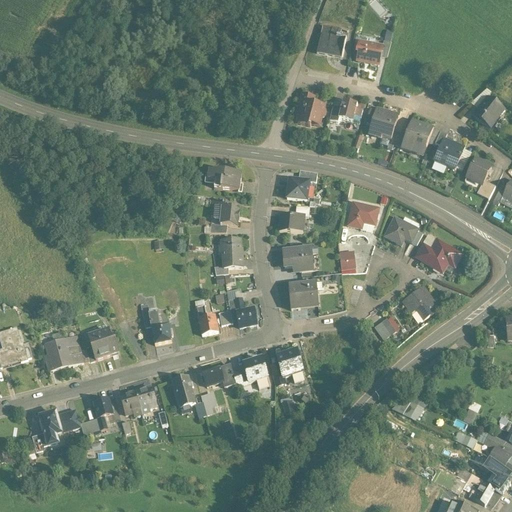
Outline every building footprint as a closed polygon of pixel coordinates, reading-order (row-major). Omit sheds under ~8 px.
[(341,34),(322,30),(316,57),(342,62),(343,58),(346,42),(339,41),(341,34)] [(355,37),(347,36),(346,42),(343,58),(350,60),(355,37)] [(390,46),(384,45),(382,51),(380,58),(387,60),(390,46)] [(382,51),(359,46),(357,57),(360,57),(358,65),(378,69),(380,58),(382,51)] [(471,104),(479,110),(487,98),(482,94),(471,104)] [(314,100),(302,97),(299,109),(301,110),(311,112),(312,107),(314,100)] [(504,111),(487,98),(479,110),(473,117),(488,129),(497,117),(499,117),(504,111)] [(358,108),(343,104),(341,112),(339,122),(340,122),(353,126),(360,128),(361,122),(363,114),(357,112),(358,108)] [(311,112),(301,110),(298,126),(311,129),(312,127),(320,129),(322,122),(323,121),(325,120),(325,119),(326,118),(325,117),(325,116),(324,115),(325,110),(312,107),(311,112)] [(341,112),(333,110),(330,124),(339,126),(340,122),(339,122),(341,112)] [(391,117),(377,112),(376,116),(372,128),(369,138),(381,142),(382,139),(391,142),(397,124),(399,119),(391,117)] [(376,116),(370,114),(366,126),(372,128),(376,116)] [(412,123),(411,126),(406,138),(401,151),(423,160),(426,150),(428,146),(434,131),(424,128),(412,123)] [(434,131),(428,146),(434,149),(435,147),(440,135),(434,131)] [(440,135),(435,147),(441,150),(444,142),(445,142),(447,138),(440,135)] [(406,138),(401,136),(396,149),(401,151),(406,138)] [(445,142),(444,142),(441,150),(435,163),(455,172),(458,164),(461,158),(460,157),(463,150),(445,142)] [(471,154),(463,150),(460,157),(461,158),(458,164),(465,167),(471,154)] [(491,168),(475,161),(466,179),(481,186),(482,187),(484,181),(491,168)] [(242,174),(209,169),(208,179),(215,180),(214,188),(239,192),(242,174)] [(318,176),(301,172),(299,183),(310,184),(316,186),(318,176)] [(299,183),(290,181),(287,200),(307,203),(310,184),(299,183)] [(495,187),(484,181),(482,187),(481,186),(477,195),(488,201),(495,187)] [(503,196),(503,197),(511,201),(511,181),(507,188),(503,196)] [(507,188),(502,185),(498,193),(503,196),(507,188)] [(498,193),(493,203),(498,206),(503,197),(503,196),(498,193)] [(230,203),(213,202),(211,219),(220,219),(220,224),(220,225),(227,226),(238,227),(239,209),(230,208),(230,203)] [(353,203),(348,227),(360,230),(362,224),(375,227),(379,209),(353,203)] [(309,210),(297,209),(296,218),(301,218),(308,219),(309,210)] [(296,218),(281,216),(280,226),(281,226),(280,233),(299,234),(301,218),(296,218)] [(418,233),(402,224),(403,223),(395,219),(385,238),(396,244),(402,247),(405,241),(412,244),(418,233)] [(220,224),(211,224),(210,233),(227,233),(227,226),(220,225),(220,224)] [(418,233),(412,244),(417,247),(423,235),(418,233)] [(240,239),(221,240),(221,241),(224,241),(224,251),(222,251),(222,252),(223,252),(224,267),(224,268),(229,268),(243,268),(243,256),(241,256),(240,239)] [(462,257),(437,242),(431,251),(429,250),(422,262),(441,273),(447,264),(455,268),(462,257)] [(423,246),(416,259),(422,262),(429,250),(423,246)] [(311,249),(283,252),(285,268),(298,267),(299,273),(312,271),(311,249)] [(353,269),(352,253),(350,254),(345,254),(341,254),(342,270),(353,269)] [(224,267),(214,267),(216,275),(229,275),(229,268),(224,268),(224,267)] [(316,283),(288,286),(291,310),(300,309),(300,306),(318,304),(317,291),(316,283)] [(423,289),(403,303),(412,315),(418,311),(425,320),(438,310),(423,289)] [(217,301),(226,301),(225,292),(216,293),(217,301)] [(242,297),(235,298),(238,310),(245,309),(242,297)] [(230,309),(230,312),(237,310),(238,310),(235,298),(228,299),(230,309)] [(148,302),(140,303),(144,326),(151,324),(149,312),(148,302)] [(204,304),(196,306),(202,334),(218,331),(216,322),(219,322),(218,318),(215,318),(215,314),(206,316),(205,312),(204,304)] [(238,310),(237,310),(240,327),(257,324),(254,307),(245,309),(238,310)] [(230,309),(219,311),(221,324),(232,322),(230,312),(230,309)] [(157,311),(149,312),(151,324),(152,326),(160,325),(159,322),(157,311)] [(125,313),(117,315),(120,326),(127,324),(125,313)] [(396,332),(387,319),(381,324),(390,336),(396,332)] [(160,325),(152,326),(155,343),(171,340),(170,333),(172,332),(171,327),(169,328),(168,323),(162,324),(162,322),(159,322),(160,325)] [(390,336),(381,324),(374,328),(383,341),(390,336)] [(17,328),(0,332),(0,342),(3,354),(0,354),(0,366),(1,369),(27,361),(23,344),(21,344),(17,328)] [(108,329),(88,334),(91,345),(95,358),(117,352),(113,337),(110,338),(108,329)] [(76,336),(64,339),(71,364),(83,361),(80,348),(76,336)] [(64,339),(45,344),(52,370),(71,364),(64,339)] [(91,345),(85,347),(89,360),(95,358),(91,345)] [(85,347),(80,348),(83,361),(89,360),(85,347)] [(296,351),(277,357),(279,363),(283,377),(284,377),(302,372),(296,351)] [(261,358),(243,363),(244,365),(249,382),(267,377),(261,358)] [(279,363),(270,366),(276,385),(285,382),(284,377),(283,377),(279,363)] [(230,364),(219,367),(222,380),(226,390),(237,387),(236,385),(232,369),(230,364)] [(244,365),(232,369),(236,385),(249,382),(244,365)] [(219,367),(202,372),(206,385),(222,380),(219,367)] [(188,376),(172,380),(176,395),(186,392),(192,391),(188,376)] [(149,386),(135,390),(140,410),(149,408),(155,406),(149,386)] [(131,413),(140,410),(135,390),(119,395),(125,414),(131,413)] [(192,391),(186,392),(189,404),(195,402),(192,391)] [(176,395),(180,406),(189,404),(186,392),(176,395)] [(213,394),(201,397),(202,400),(204,407),(216,404),(213,394)] [(402,394),(395,410),(420,422),(427,407),(402,394)] [(92,401),(97,418),(100,430),(106,428),(103,416),(112,414),(110,408),(113,407),(111,401),(109,402),(107,397),(92,401)] [(202,400),(195,402),(199,417),(206,415),(204,407),(202,400)] [(291,402),(283,404),(286,413),(293,411),(291,402)] [(76,408),(55,414),(59,427),(60,432),(81,427),(80,423),(76,408)] [(164,409),(158,411),(162,426),(168,424),(164,409)] [(477,414),(469,410),(463,422),(471,426),(477,414)] [(54,411),(39,415),(44,431),(48,444),(57,441),(53,429),(59,427),(55,414),(54,411)] [(100,430),(97,418),(80,423),(81,427),(84,437),(101,432),(100,430)] [(128,420),(121,422),(124,432),(131,430),(128,420)] [(44,431),(36,434),(40,446),(48,444),(44,431)] [(40,446),(36,434),(31,435),(37,453),(42,451),(40,446)] [(511,447),(509,446),(506,444),(506,443),(495,437),(491,436),(486,445),(496,450),(490,460),(504,470),(504,469),(511,474),(511,447)] [(476,443),(465,437),(461,445),(471,450),(476,443)] [(93,441),(94,448),(105,446),(104,440),(93,441)] [(7,446),(0,447),(0,450),(2,460),(10,458),(7,446)] [(484,456),(481,454),(476,461),(485,468),(490,460),(484,456)] [(511,476),(504,470),(490,460),(485,468),(498,478),(492,486),(495,488),(502,493),(511,480),(511,476)] [(481,480),(472,474),(467,482),(466,482),(475,488),(476,485),(478,486),(481,480)] [(467,482),(456,476),(448,490),(458,496),(466,482),(467,482)] [(492,486),(481,480),(478,486),(476,485),(475,488),(470,495),(475,498),(475,499),(484,505),(495,488),(492,486)] [(465,509),(452,503),(448,511),(469,511),(465,509)] [(477,511),(479,510),(468,503),(465,509),(469,511),(477,511)]
